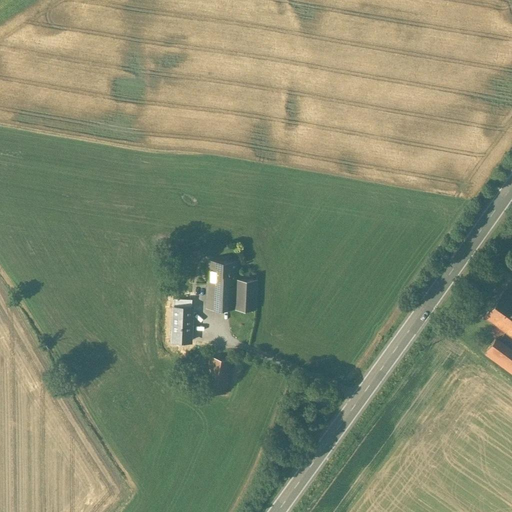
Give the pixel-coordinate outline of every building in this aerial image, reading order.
[(236,261),(208,260),(208,277),(236,278),(236,261)] [(236,278),(208,277),(206,306),(255,308),(256,279),(236,278)] [(511,297),(503,291),(485,315),(501,327),(511,312),(511,297)] [(191,300),(175,299),(173,339),(189,340),(191,300)] [(511,312),(501,327),(511,335),(511,312)] [(511,350),(495,338),(486,349),(488,350),(486,353),(511,372),(511,350)] [(231,361),(210,356),(204,389),(225,393),(231,361)]
